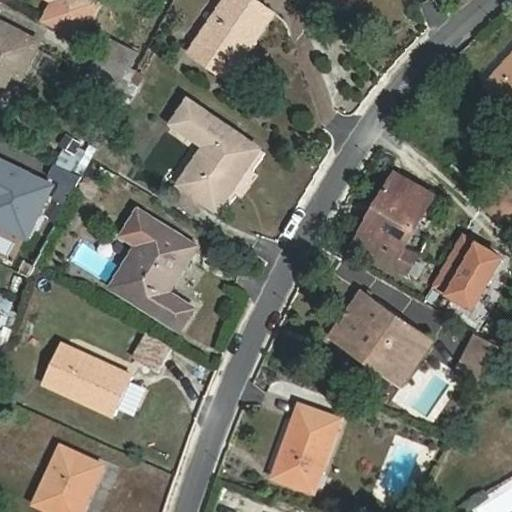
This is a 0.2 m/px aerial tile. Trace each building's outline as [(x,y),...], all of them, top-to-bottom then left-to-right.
[(53,0),(59,3),(48,25),(82,43),(102,3),(95,0),(53,0)] [(248,38),(258,44),(278,13),(257,0),(230,0),(193,56),(224,75),(248,38)] [(335,0),(346,11),(357,0),(335,0)] [(0,105),(5,108),(37,46),(0,26),(0,105)] [(233,81),(258,44),(248,38),(224,75),(233,81)] [(85,82),(115,96),(128,66),(99,52),(85,82)] [(511,56),(484,87),(511,113),(511,56)] [(138,72),(128,66),(115,96),(124,101),(138,72)] [(180,186),(221,213),(261,151),(190,103),(174,125),(208,145),(180,186)] [(84,176),(52,161),(44,178),(68,189),(77,192),(84,176)] [(358,248),(396,268),(405,253),(418,229),(408,224),(428,190),(398,175),(358,248)] [(68,189),(44,178),(40,189),(63,201),(68,189)] [(511,214),(511,185),(506,180),(483,204),(504,223),(511,214)] [(408,224),(418,229),(437,195),(428,190),(408,224)] [(181,332),(196,309),(169,291),(197,248),(140,211),(125,233),(142,244),(115,288),(181,332)] [(504,257),(463,234),(435,284),(475,307),(504,257)] [(421,260),(405,253),(396,268),(413,278),(421,260)] [(0,343),(15,297),(0,292),(0,343)] [(361,349),(355,357),(406,387),(433,341),(359,298),(336,337),(361,349)] [(486,382),(502,349),(474,336),(458,368),(486,382)] [(332,345),(355,357),(361,349),(336,337),(332,345)] [(115,420),(120,410),(133,381),(136,374),(61,342),(41,387),(115,420)] [(133,381),(120,410),(138,417),(150,388),(133,381)] [(316,494),(343,425),(300,408),(274,480),(316,494)] [(58,446),(33,505),(47,511),(86,511),(106,466),(58,446)]
